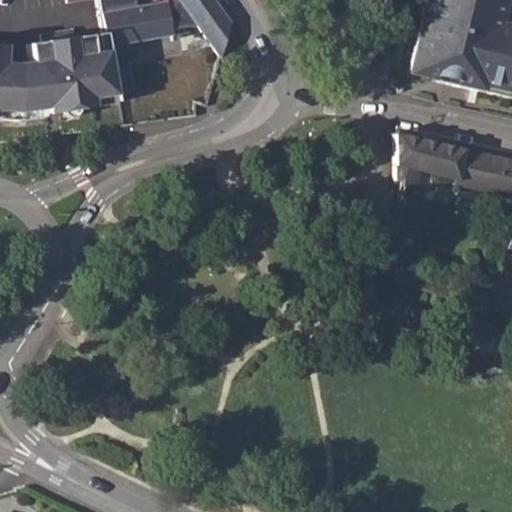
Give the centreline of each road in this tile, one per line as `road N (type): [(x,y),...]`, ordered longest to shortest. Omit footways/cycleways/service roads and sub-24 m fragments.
road 1 (tertiary): [(245,0),(266,47),(250,106),(230,124),(138,154),(29,206)]
road 2 (tertiary): [(56,251),(98,201),(141,175),(259,134),(296,99)]
road 3 (residential): [(368,108),(511,138)]
road 4 (tertiary): [(7,381),(44,323),(56,251)]
road 5 (residential): [(84,483),(33,436),(7,381)]
